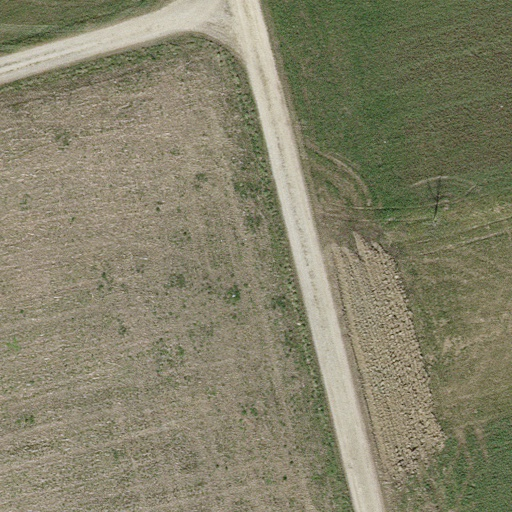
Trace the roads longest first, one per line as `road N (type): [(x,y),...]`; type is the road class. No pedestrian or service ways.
road 1 (track): [(373,511),(246,0)]
road 2 (track): [(0,68),(218,0)]
